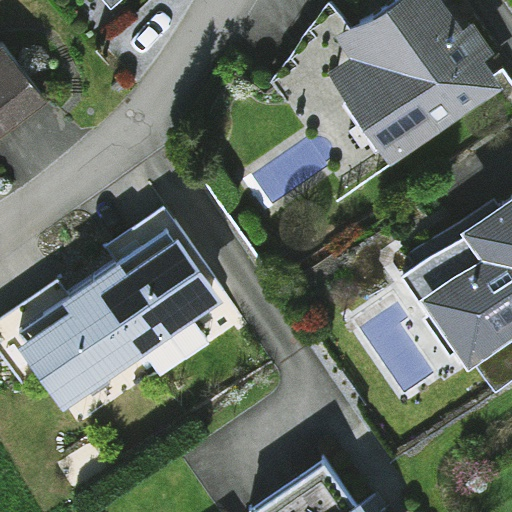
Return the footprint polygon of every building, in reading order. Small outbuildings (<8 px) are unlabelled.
[(347,84),(390,146),(489,78),(435,0),(391,0),(359,22),(385,59),(347,84)] [(0,122),(41,92),(3,41),(0,43),(0,122)] [(431,294),(470,350),(511,321),(511,194),(498,204),(403,271),(422,300),(431,294)] [(162,322),(219,282),(175,217),(93,273),(141,344),(165,327),(162,322)] [(141,344),(93,273),(0,336),(0,349),(22,382),(47,365),(63,389),(112,356),(116,361),(141,344)] [(363,511),(324,454),(249,506),(253,511),(363,511)]
